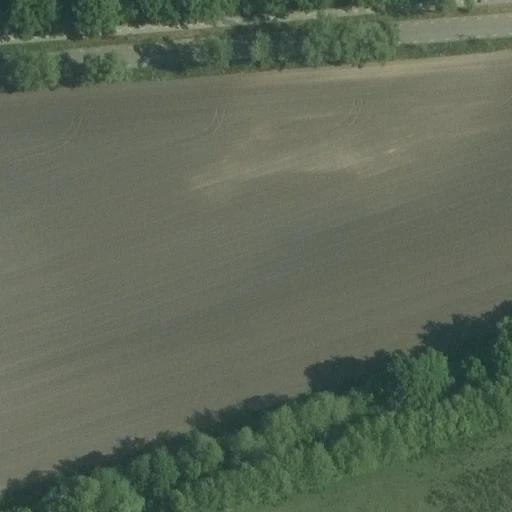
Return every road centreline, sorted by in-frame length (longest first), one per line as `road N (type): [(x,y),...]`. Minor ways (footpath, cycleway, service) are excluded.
road 1 (tertiary): [(511,23),(0,66)]
road 2 (track): [(117,511),(511,379)]
